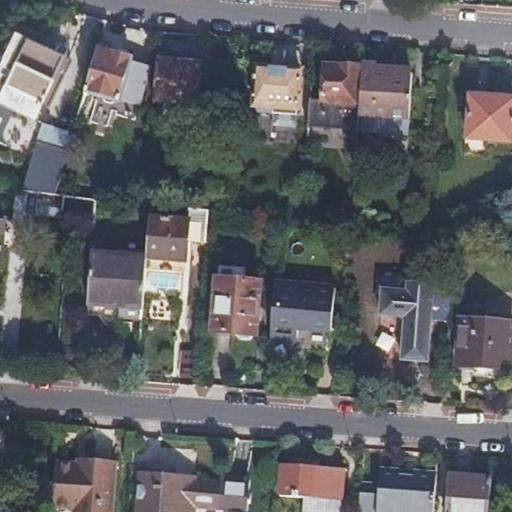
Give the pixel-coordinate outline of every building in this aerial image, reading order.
[(11,35),(5,50),(14,54),(21,38),(11,35)] [(14,54),(5,50),(0,61),(0,106),(39,124),(62,74),(52,70),(58,53),(21,38),(14,54)] [(131,62),(95,52),(81,100),(110,108),(117,110),(119,103),(128,73),(131,62)] [(181,59),(160,57),(158,98),(200,101),(203,58),(181,56),(181,59)] [(273,58),(273,61),(258,59),(258,66),(300,69),(301,63),(286,62),(286,59),(273,58)] [(150,67),(131,62),(128,73),(132,74),(135,79),(128,102),(124,104),(119,103),(117,110),(110,108),(109,113),(113,114),(112,117),(134,124),(150,67)] [(300,69),(258,66),(254,112),(273,113),(296,115),(300,69)] [(407,138),(408,121),(412,76),(382,74),(382,67),(363,66),(360,106),(359,117),(358,133),(358,135),(407,138)] [(412,69),(382,67),(382,74),(412,76),(412,69)] [(355,105),(358,69),(340,68),(340,69),(324,68),(322,103),(309,102),(307,129),(358,133),(359,117),(360,106),(355,105)] [(132,74),(128,73),(119,103),(124,104),(128,102),(135,79),(132,74)] [(511,101),(470,98),(467,140),(469,140),(467,154),(487,156),(489,142),(511,144),(511,133),(511,101)] [(296,115),(273,113),(272,126),(295,127),(296,115)] [(37,143),(16,192),(54,197),(67,152),(37,143)] [(60,221),(67,221),(93,223),(95,202),(69,198),(62,197),(60,221)] [(187,220),(150,218),(147,259),(146,260),(185,263),(187,243),(204,244),(207,213),(187,212),(187,220)] [(147,259),(91,255),(87,307),(143,311),(146,260),(147,259)] [(220,279),(214,332),(257,336),(261,283),(220,279)] [(275,284),(271,336),(300,339),(300,329),(332,331),(334,290),(275,284)] [(429,362),(432,320),(434,288),(434,286),(407,284),(406,293),(383,291),(381,315),(404,318),(402,360),(429,362)] [(434,288),(432,320),(444,321),(446,289),(434,288)] [(87,307),(86,317),(142,321),(143,311),(87,307)] [(511,322),(462,319),(459,366),(510,370),(511,345),(511,322)] [(93,470),(94,461),(78,459),(77,465),(77,469),(93,470)] [(293,459),(292,467),(311,468),(311,461),(293,459)] [(77,465),(55,463),(51,508),(73,510),(72,511),(112,511),(116,463),(94,461),(93,470),(77,469),(77,465)] [(311,468),(292,467),(282,466),(279,497),(303,499),(339,501),(342,470),(311,468)] [(433,511),(436,475),(414,473),(413,479),(398,478),(399,472),(380,471),(379,485),(361,484),(359,511),(433,511)] [(176,481),(176,475),(142,472),(138,511),(194,511),(195,506),(248,510),(251,480),(220,478),(220,484),(197,482),(176,481)] [(447,511),(488,511),(491,479),(450,476),(449,486),(448,498),(447,511)] [(338,511),(339,501),(303,499),(302,511),(338,511)]
